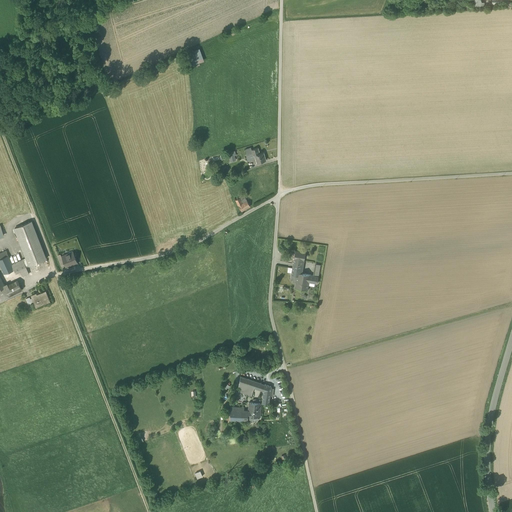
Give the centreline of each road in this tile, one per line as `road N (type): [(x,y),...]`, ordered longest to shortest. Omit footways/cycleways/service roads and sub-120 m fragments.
road 1 (track): [(0,128),(148,511)]
road 2 (residential): [(278,195),(269,305),(315,511)]
road 3 (residential): [(56,274),(191,245),(278,195)]
road 4 (unclassified): [(511,173),(312,184),(278,195)]
road 5 (track): [(285,368),(511,305)]
road 6 (residential): [(281,0),(278,195)]
road 7 (secondary): [(493,511),(486,461),(511,342)]
